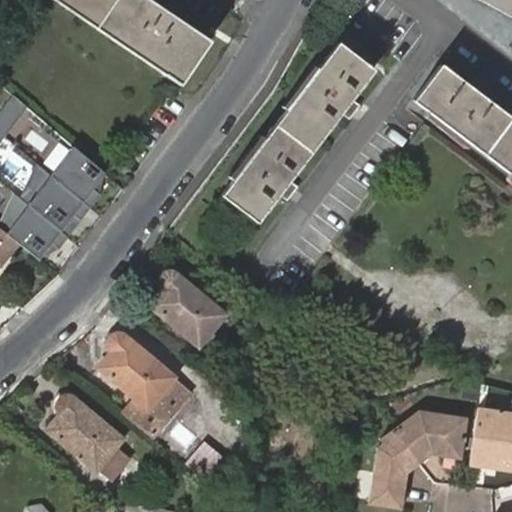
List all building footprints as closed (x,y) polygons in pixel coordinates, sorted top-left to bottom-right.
[(209,41),(205,38),(149,0),(54,0),(175,81),(180,84),(209,41)] [(511,0),(481,0),(511,16),(511,0)] [(220,195),(256,222),(373,69),(337,42),(332,49),(317,68),(286,109),(265,135),(231,180),(220,195)] [(511,118),(439,64),(411,101),(421,108),(427,112),(468,143),(508,174),(511,176),(511,118)] [(14,95),(0,113),(0,133),(5,137),(28,108),(14,95)] [(75,147),(53,176),(91,208),(101,197),(93,190),(106,175),(75,147)] [(53,176),(30,205),(61,231),(73,216),(81,222),(91,208),(53,176)] [(30,205),(7,235),(20,245),(39,260),(52,245),(59,250),(69,238),(61,231),(30,205)] [(0,230),(0,268),(20,245),(7,235),(0,230)] [(162,289),(151,305),(200,345),(226,314),(176,273),(171,271),(165,272),(161,275),(159,280),(159,284),(160,288),(162,289)] [(126,415),(151,437),(189,391),(123,335),(120,334),(116,334),(111,336),(108,342),(108,347),(110,351),(97,367),(137,402),(126,415)] [(58,412),(45,427),(94,468),(120,436),(70,395),(62,396),(60,397),(58,400),(56,408),(58,412)] [(511,411),(478,406),(469,463),(511,469),(511,411)] [(439,453),(446,413),(419,409),(394,427),(418,462),(431,452),(439,453)] [(466,416),(446,413),(439,453),(460,456),(466,416)] [(418,462),(394,427),(380,438),(383,441),(378,446),(373,471),(369,498),(368,502),(400,507),(406,472),(418,462)]
